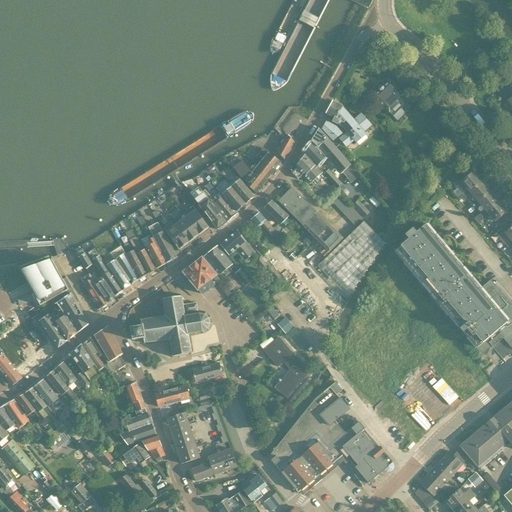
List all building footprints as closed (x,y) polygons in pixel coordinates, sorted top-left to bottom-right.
[(478,49),(473,53),(477,57),(481,53),(482,52),(479,48),(478,49)] [(395,78),(400,74),(392,65),(387,70),(395,78)] [(389,81),(373,97),(389,112),(393,116),(402,107),(402,106),(401,105),(403,102),(401,100),(405,96),(389,81)] [(333,121),(342,127),(343,127),(348,132),(339,140),(345,147),(354,140),(356,142),(364,135),(362,133),(370,126),(361,115),(353,121),(341,107),(342,107),(334,102),(328,113),(335,117),(333,121)] [(437,116),(432,119),(438,126),(443,122),(444,121),(438,115),(437,116)] [(333,141),(341,134),(335,127),(327,122),(323,129),(333,141)] [(319,129),(311,140),(312,141),(329,160),(341,174),(343,172),(350,165),(322,132),(319,129)] [(286,137),(282,144),(290,151),(295,143),(287,135),(286,137)] [(304,152),(336,188),(341,184),(325,166),(324,167),(320,163),(324,158),(311,143),(304,152)] [(282,144),(276,152),(283,159),(285,161),(290,151),(282,144)] [(264,159),(275,169),(280,163),(268,153),(269,152),(264,148),(261,152),(259,155),(264,159)] [(297,168),(292,173),(297,179),(303,174),(304,176),(311,183),(322,173),(315,166),(304,154),(296,166),(297,168)] [(261,173),(267,178),(271,174),(272,175),(275,172),(274,171),(275,169),(264,159),(259,155),(257,157),(261,162),(259,165),(264,169),(261,173)] [(239,158),(231,164),(232,166),(233,167),(247,187),(247,188),(254,195),(262,185),(264,186),(267,182),(265,181),(267,178),(261,173),(264,169),(259,165),(252,173),(241,159),(239,158)] [(462,194),(467,190),(469,191),(480,181),(472,172),(461,182),(459,180),(454,185),(457,188),(462,194)] [(229,185),(246,204),(254,197),(237,178),(229,185)] [(476,200),(477,202),(489,191),(480,181),(469,191),(467,190),(462,194),(465,198),(470,194),(476,200)] [(327,188),(333,195),(329,199),(333,203),(341,195),(330,184),(327,188)] [(220,192),(237,212),(246,204),(229,185),(220,192)] [(199,206),(217,228),(217,229),(227,221),(210,201),(205,194),(199,187),(190,194),(199,206)] [(277,201),(303,227),(306,229),(329,252),(342,239),(317,214),(291,187),(277,201)] [(479,203),(484,210),(485,211),(497,201),(489,191),(477,202),(476,200),(471,204),(473,208),(479,203)] [(210,201),(227,221),(237,213),(223,197),(220,193),(210,201)] [(341,195),(333,203),(336,207),(344,199),(341,195)] [(344,199),(336,207),(340,211),(348,203),(344,199)] [(263,208),(279,222),(281,223),(288,216),(270,200),(263,208)] [(353,205),(364,218),(370,213),(358,200),(353,205)] [(506,212),(497,201),(485,211),(484,210),(479,214),(482,218),(487,213),(495,222),(506,212)] [(348,203),(340,211),(343,214),(352,206),(348,203)] [(193,206),(182,214),(198,235),(209,227),(193,206)] [(352,206),(343,214),(347,218),(355,210),(352,206)] [(355,210),(347,218),(351,222),(359,214),(355,210)] [(151,220),(148,212),(142,214),(147,223),(151,220)] [(259,213),(250,220),(256,227),(265,220),(259,213)] [(182,214),(172,221),(188,243),(198,235),(182,214)] [(359,214),(351,222),(354,226),(362,218),(359,214)] [(172,221),(162,228),(178,250),(188,243),(172,221)] [(322,262),(327,267),(352,292),(385,243),(364,221),(322,262)] [(149,227),(168,262),(177,257),(158,222),(149,227)] [(399,246),(395,250),(395,251),(462,330),(481,353),(491,345),(501,337),(502,336),(511,347),(511,305),(490,280),(489,281),(480,289),(425,224),(416,233),(412,229),(405,235),(408,239),(406,241),(399,246)] [(506,235),(511,241),(511,242),(511,226),(504,233),(503,231),(498,236),(501,239),(506,235)] [(219,245),(228,256),(234,251),(236,253),(238,252),(245,261),(255,252),(237,231),(219,245)] [(500,241),(494,234),(490,237),(496,244),(500,241)] [(151,244),(146,247),(157,268),(166,263),(152,235),(147,237),(148,239),(151,244)] [(130,240),(148,273),(156,268),(145,249),(146,248),(139,237),(136,238),(136,237),(130,240)] [(125,243),(124,244),(129,253),(126,254),(126,255),(139,279),(148,273),(130,241),(125,243)] [(114,260),(106,265),(123,290),(139,279),(126,255),(122,248),(121,246),(110,254),(114,260)] [(204,257),(219,275),(232,265),(217,246),(204,257)] [(88,253),(103,275),(101,276),(104,279),(103,280),(115,295),(123,290),(106,265),(95,249),(88,253)] [(78,258),(86,269),(92,264),(85,253),(78,258)] [(255,261),(264,271),(268,267),(259,257),(255,261)] [(183,273),(198,290),(199,289),(203,294),(219,280),(201,258),(183,273)] [(30,288),(33,293),(29,295),(36,308),(40,306),(51,300),(54,305),(56,303),(70,293),(76,304),(77,304),(80,302),(66,277),(63,279),(52,260),(21,271),(30,288)] [(240,269),(240,270),(235,273),(245,286),(251,282),(240,269)] [(81,279),(80,279),(86,288),(87,289),(89,293),(94,300),(100,309),(99,310),(107,304),(110,302),(109,301),(92,277),(89,272),(88,273),(87,274),(88,275),(81,279)] [(92,277),(109,301),(116,296),(115,295),(103,280),(99,283),(98,281),(99,280),(95,274),(92,277)] [(61,309),(77,333),(87,325),(87,324),(76,304),(77,304),(76,304),(70,293),(56,303),(60,309),(61,309)] [(132,326),(132,327),(131,328),(130,329),(130,330),(131,330),(132,334),(132,338),(131,338),(132,340),(133,340),(133,341),(134,340),(134,341),(136,341),(136,340),(138,340),(138,342),(144,341),(145,342),(144,342),(144,344),(145,344),(145,343),(154,342),(154,343),(156,343),(155,342),(162,341),(162,342),(164,342),(163,341),(169,340),(171,347),(170,347),(170,349),(171,349),(172,355),(171,355),(172,358),(174,357),(174,356),(190,353),(191,354),(193,354),(192,351),(191,352),(190,346),(191,345),(191,344),(190,344),(188,334),(194,333),(195,334),(197,334),(196,332),(202,331),(202,333),(204,333),(203,331),(207,329),(209,330),(210,329),(208,328),(210,324),(212,324),(212,323),(210,323),(209,319),(211,317),(211,316),(209,318),(205,314),(207,313),(206,312),(204,314),(200,314),(200,312),(198,312),(199,314),(198,314),(196,303),(184,305),(184,304),(183,304),(181,298),(183,298),(182,295),(180,296),(180,297),(172,298),(163,300),(163,299),(161,299),(161,301),(162,301),(164,308),(163,308),(163,310),(164,310),(165,316),(159,318),(159,317),(157,317),(157,318),(152,319),(152,318),(149,318),(150,319),(142,320),(142,319),(140,320),(140,322),(141,322),(142,326),(134,327),(133,326),(132,326)] [(28,311),(27,312),(32,319),(39,314),(34,308),(32,309),(28,311)] [(51,319),(67,341),(77,333),(61,309),(60,309),(57,312),(56,314),(51,319)] [(58,348),(67,342),(48,315),(39,321),(58,348)] [(286,334),(294,327),(286,318),(278,324),(286,334)] [(99,357),(105,367),(109,372),(109,373),(119,389),(127,384),(119,370),(126,366),(120,356),(122,355),(108,327),(94,336),(105,353),(99,357)] [(288,332),(302,349),(308,344),(295,327),(288,332)] [(82,346),(99,371),(105,367),(99,357),(105,353),(94,336),(88,341),(82,346)] [(278,337),(263,350),(277,366),(282,362),(289,370),(274,389),(287,399),(302,380),(299,378),(305,370),(278,337)] [(71,356),(82,371),(75,377),(85,390),(92,384),(93,385),(102,377),(103,377),(99,371),(82,346),(71,356)] [(0,369),(13,385),(22,378),(0,349),(0,369)] [(55,370),(69,388),(74,384),(79,389),(82,387),(85,390),(75,377),(63,363),(55,370)] [(219,363),(215,364),(214,365),(192,371),(196,383),(222,376),(219,363)] [(47,377),(63,396),(66,393),(71,400),(73,398),(78,404),(80,402),(76,397),(76,396),(69,388),(55,370),(47,377)] [(48,406),(48,407),(58,399),(43,380),(33,388),(48,406)] [(349,409),(337,394),(342,390),(336,382),(315,399),(268,457),(298,493),(344,455),(344,454),(368,484),(384,470),(387,472),(390,472),(392,471),(394,469),(394,466),(393,463),(380,447),(365,429),(359,422),(355,426),(349,418),(339,426),(335,421),(349,409)] [(136,383),(126,386),(132,405),(137,417),(148,413),(145,408),(137,385),(136,383)] [(186,386),(155,395),(159,408),(174,404),(175,403),(180,402),(181,405),(190,402),(189,399),(186,386)] [(42,416),(44,419),(47,416),(43,410),(48,406),(33,388),(25,394),(42,416)] [(198,395),(200,401),(210,399),(211,398),(209,392),(198,395)] [(25,394),(17,400),(29,416),(34,412),(39,419),(42,416),(25,394)] [(3,407),(18,428),(19,429),(29,422),(14,401),(3,407)] [(465,444),(461,447),(476,464),(478,466),(502,445),(505,448),(510,443),(511,445),(511,402),(494,418),(491,420),(486,425),(464,443),(465,444)] [(0,408),(0,423),(9,435),(18,428),(3,407),(2,407),(0,408)] [(167,418),(178,452),(182,464),(200,458),(199,454),(201,453),(196,438),(194,439),(192,431),(194,430),(189,416),(187,417),(185,412),(167,418)] [(125,421),(129,431),(152,424),(148,413),(137,417),(125,421)] [(55,425),(62,434),(66,430),(59,421),(55,425)] [(129,432),(121,434),(130,444),(141,440),(141,441),(156,434),(152,424),(129,431),(129,432)] [(0,447),(24,475),(35,466),(0,425),(0,447)] [(49,444),(48,445),(54,452),(63,445),(64,444),(66,446),(72,441),(66,432),(65,432),(58,437),(49,444)] [(141,441),(146,449),(153,446),(154,448),(161,446),(156,434),(141,441)] [(137,458),(141,464),(150,458),(140,444),(131,451),(132,451),(129,453),(125,448),(117,454),(126,466),(137,458)] [(161,457),(164,456),(161,446),(154,448),(153,446),(146,449),(148,451),(150,451),(158,463),(163,461),(161,457)] [(208,463),(192,470),(197,481),(203,479),(204,482),(211,479),(210,476),(215,475),(238,467),(231,449),(227,450),(226,448),(212,454),(213,456),(208,457),(210,463),(208,463)] [(115,461),(111,456),(107,451),(100,457),(108,467),(115,461)] [(443,456),(440,459),(454,473),(465,460),(466,460),(462,455),(457,451),(456,452),(453,455),(449,451),(448,452),(444,457),(443,456)] [(433,467),(447,480),(454,473),(440,459),(440,460),(436,465),(436,464),(433,467)] [(0,490),(2,493),(4,491),(9,498),(7,501),(17,511),(26,511),(29,510),(20,500),(22,498),(16,492),(14,494),(9,488),(18,482),(7,469),(5,470),(2,467),(0,468),(0,484),(2,487),(0,489),(0,490)] [(425,475),(440,488),(447,480),(433,467),(432,468),(433,468),(429,473),(428,472),(425,475)] [(127,475),(121,480),(134,497),(141,492),(127,475)] [(430,495),(429,496),(421,502),(425,507),(435,499),(433,497),(440,488),(425,475),(426,476),(422,481),(421,480),(418,483),(421,486),(426,491),(430,495)] [(252,486),(245,491),(252,501),(260,494),(259,492),(266,487),(258,476),(249,483),(252,486)] [(71,491),(81,503),(78,506),(83,511),(95,502),(80,484),(71,491)] [(146,489),(154,499),(159,495),(151,485),(146,489)] [(421,486),(414,494),(418,498),(426,492),(425,491),(426,491),(421,486)] [(458,490),(445,501),(452,510),(471,493),(468,489),(462,494),(458,490)] [(217,505),(220,511),(237,511),(251,503),(243,491),(229,500),(228,498),(217,505)] [(426,492),(418,498),(421,502),(429,496),(430,495),(426,491),(425,491),(426,492)] [(471,493),(452,510),(453,511),(465,511),(472,506),(468,501),(474,496),(471,493)] [(270,498),(277,507),(282,503),(275,494),(270,498)] [(435,499),(425,507),(429,511),(439,503),(435,499)]
